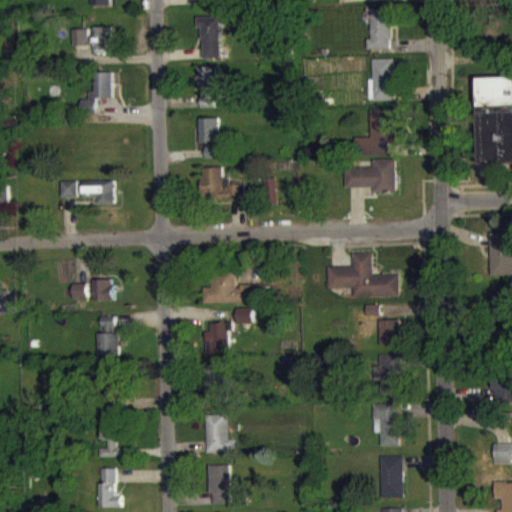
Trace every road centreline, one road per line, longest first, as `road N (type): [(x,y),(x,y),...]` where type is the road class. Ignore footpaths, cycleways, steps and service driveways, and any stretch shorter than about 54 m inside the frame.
road 1 (residential): [(0,241),(422,227),(454,200),(511,197)]
road 2 (residential): [(155,0),(168,511)]
road 3 (residential): [(440,0),(445,511)]
